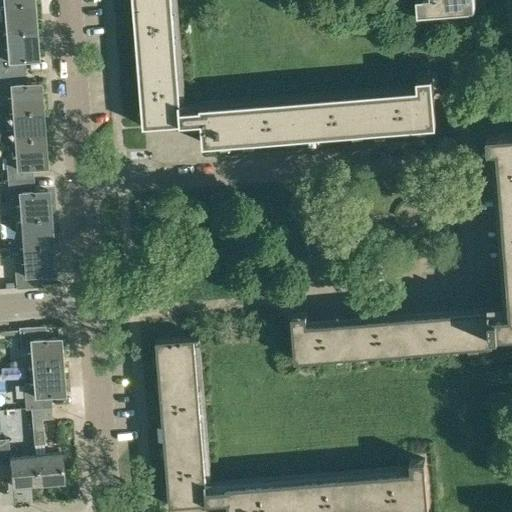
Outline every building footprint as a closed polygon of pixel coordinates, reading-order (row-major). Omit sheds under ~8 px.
[(170,0),(131,0),(137,76),(141,125),(190,122),(199,121),(201,143),(435,126),(431,78),(416,79),(417,88),(411,88),(179,106),(170,0)] [(33,3),(0,5),(0,23),(1,33),(6,33),(35,31),(33,3)] [(0,47),(0,72),(0,73),(17,72),(16,60),(37,58),(35,31),(6,33),(8,47),(0,47)] [(17,72),(0,73),(2,98),(12,98),(13,112),(7,113),(7,114),(42,111),(39,83),(18,85),(17,72)] [(42,111),(7,114),(10,140),(15,140),(44,138),(42,111)] [(511,297),(497,299),(490,300),(307,318),(307,314),(303,314),(292,315),(294,343),(295,346),(296,360),(494,343),(493,333),(504,332),(511,331),(511,129),(486,131),(487,145),(499,144),(511,284),(511,297)] [(6,157),(8,181),(26,180),(25,168),(46,166),(44,138),(15,140),(16,156),(6,157)] [(26,180),(8,181),(10,207),(20,206),(21,220),(51,217),(49,190),(27,192),(26,180)] [(51,217),(21,220),(16,221),(19,247),(23,247),(53,245),(51,217)] [(23,247),(24,261),(14,262),(16,287),(35,286),(34,276),(56,274),(53,245),(23,247)] [(250,348),(281,346),(279,311),(248,313),(250,348)] [(22,352),(33,351),(34,366),(62,364),(60,336),(38,337),(37,325),(20,326),(22,352)] [(156,339),(157,351),(170,505),(228,501),(228,511),(353,511),(429,506),(425,458),(410,459),(411,469),(207,486),(194,336),(182,337),(179,338),(176,338),(156,339)] [(26,408),(30,407),(52,406),(51,404),(43,405),(42,394),(64,393),(62,364),(34,366),(35,381),(24,382),(26,408)] [(52,406),(30,407),(33,444),(43,443),(41,417),(52,417),(52,406)] [(7,438),(0,438),(0,463),(10,463),(7,438)] [(44,452),(36,453),(38,482),(44,482),(63,480),(61,450),(44,452)] [(38,482),(36,453),(10,455),(11,463),(13,485),(30,483),(38,482)]
